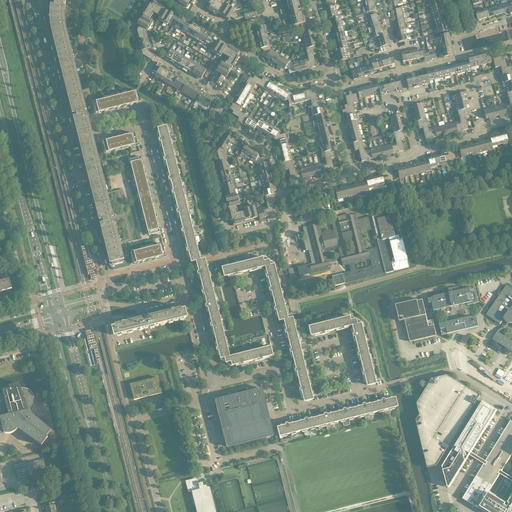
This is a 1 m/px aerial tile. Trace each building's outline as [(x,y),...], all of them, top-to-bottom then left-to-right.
[(80,28),(78,21),(78,14),(78,8),(80,1),(80,0),(50,0),(51,2),(50,5),(50,11),(49,15),(50,19),(50,25),(51,31),(52,34),(66,91),(73,117),(77,133),(91,130),(76,68),(82,67),(81,63),(75,60),(73,60),(73,58),(74,57),(78,51),(77,48),(71,49),(66,31),(80,28)] [(224,7),(218,3),(219,0),(208,0),(206,3),(210,5),(208,10),(216,15),(218,12),(224,16),(224,17),(228,20),(230,17),(234,10),(225,5),(224,7)] [(302,18),(301,13),(300,10),(302,10),(301,6),(299,7),(298,2),(300,2),(299,0),(287,0),(291,13),(294,25),(305,23),(303,17),(302,18)] [(157,15),(162,8),(163,6),(154,1),(152,5),(148,3),(142,12),(151,17),(153,13),(157,15)] [(505,14),(502,4),(497,6),(499,15),(504,13),(504,14),(505,14)] [(438,5),(429,8),(431,13),(439,10),(438,7),(439,6),(438,5)] [(494,17),(491,8),(486,9),(489,18),(494,17)] [(489,18),(486,9),(476,13),(478,21),(483,20),(484,21),(485,20),(485,19),(489,18)] [(158,19),(167,24),(173,16),(173,14),(169,11),(168,13),(163,10),(158,19)] [(236,11),(234,10),(230,17),(235,20),(244,18),(242,10),(236,11)] [(367,17),(369,22),(378,19),(378,18),(377,18),(376,14),(367,17)] [(442,15),(432,18),(434,23),(442,20),(441,17),(442,17),(442,15)] [(137,24),(139,26),(146,30),(152,21),(143,16),(141,20),(140,20),(137,24)] [(177,18),(173,16),(167,24),(172,27),(177,18)] [(181,21),(177,18),(172,27),(176,29),(181,21)] [(378,19),(369,22),(370,27),(379,25),(378,21),(379,21),(378,19)] [(186,24),(181,21),(176,29),(181,32),(186,24)] [(190,26),(186,24),(181,32),(185,35),(190,26)] [(264,25),(256,27),(255,27),(256,31),(253,31),(253,34),(266,31),(264,25)] [(445,25),(435,28),(437,34),(446,31),(445,27),(445,25)] [(137,30),(139,40),(147,39),(145,32),(146,30),(139,26),(137,30)] [(195,29),(190,26),(185,35),(190,37),(195,29)] [(301,33),(303,38),(312,36),(311,33),(314,32),(313,28),(310,28),(310,31),(301,33)] [(199,32),(195,29),(190,37),(194,40),(199,32)] [(381,30),(372,33),(374,38),(376,37),(382,35),(381,32),(382,31),(381,30)] [(203,34),(199,32),(194,40),(198,43),(203,34)] [(208,37),(203,34),(198,43),(203,45),(208,37)] [(385,34),(382,35),(376,37),(378,42),(387,39),(387,37),(386,38),(385,34)] [(451,40),(450,38),(449,38),(449,34),(440,35),(442,46),(451,44),(450,40),(451,40)] [(270,35),(267,36),(258,38),(258,41),(255,42),(256,44),(268,41),(271,40),(270,35)] [(212,39),(208,37),(203,45),(207,48),(212,39)] [(217,42),(212,39),(207,48),(212,51),(217,42)] [(387,39),(378,42),(379,47),(388,45),(387,41),(388,41),(387,39)] [(316,40),(304,43),(305,49),(313,47),(313,46),(315,46),(314,43),(317,43),(316,40)] [(240,58),(237,56),(236,56),(238,51),(229,46),(228,49),(227,48),(221,45),(222,44),(217,41),(217,42),(212,51),(221,56),(222,54),(223,55),(228,58),(225,63),(224,64),(222,63),(216,72),(225,77),(226,78),(229,73),(228,72),(231,67),(231,66),(234,67),(240,58)] [(453,50),(452,49),(451,44),(442,46),(444,57),(453,55),(452,50),(453,50)] [(270,46),(260,49),(263,51),(261,55),(265,58),(266,57),(270,50),(270,46)] [(313,47),(305,49),(308,59),(314,58),(313,55),(317,54),(315,46),(313,46),(313,47)] [(152,61),(156,54),(150,50),(150,48),(142,50),(142,51),(143,55),(152,61)] [(170,60),(175,52),(171,49),(166,57),(170,60)] [(269,64),(275,53),(270,50),(266,57),(265,58),(268,60),(267,62),(269,64)] [(433,50),(428,51),(430,61),(431,60),(431,59),(437,58),(436,55),(434,55),(433,50)] [(180,54),(175,52),(170,60),(175,63),(180,54)] [(275,53),(269,64),(271,65),(272,62),(275,64),(280,56),(275,53)] [(184,57),(180,54),(175,63),(179,65),(181,61),(184,57)] [(491,63),(489,54),(485,55),(485,54),(484,54),(484,55),(478,57),(480,66),(491,63)] [(278,69),(284,58),(280,56),(275,64),(278,65),(276,68),(278,69)] [(392,56),(386,57),(389,67),(391,66),(390,65),(394,64),(392,56)] [(184,57),(181,61),(179,65),(183,68),(186,64),(188,60),(184,57)] [(389,67),(386,57),(381,59),(384,68),(387,66),(387,67),(389,67)] [(480,66),(478,57),(474,58),(473,57),(472,57),(472,58),(468,59),(468,62),(470,68),(480,66)] [(495,68),(500,67),(506,65),(504,60),(502,61),(501,57),(492,59),(495,68)] [(284,58),(278,69),(280,70),(281,68),(284,69),(289,61),(284,58)] [(308,59),(303,60),(305,69),(305,70),(316,67),(314,58),(308,59)] [(188,60),(186,64),(183,68),(188,71),(193,62),(188,60)] [(289,61),(284,69),(288,69),(289,74),(295,72),(294,71),(292,63),(289,61)] [(379,70),(376,61),(370,62),(371,65),(373,71),(374,71),(377,70),(379,70)] [(197,65),(193,62),(188,71),(192,73),(195,69),(197,65)] [(298,62),(292,63),(294,71),(295,72),(298,72),(298,74),(301,74),(298,62)] [(159,79),(164,70),(160,68),(162,65),(158,63),(155,69),(158,71),(154,76),(159,79)] [(197,65),(195,69),(192,73),(196,76),(199,72),(201,68),(197,65)] [(371,65),(366,66),(369,76),(371,75),(371,74),(374,73),(374,71),(373,71),(371,65)] [(506,65),(500,67),(503,78),(511,75),(511,74),(510,67),(506,68),(506,65)] [(366,66),(361,68),(364,77),(367,76),(368,76),(369,76),(366,66)] [(201,68),(199,72),(196,76),(201,79),(203,75),(206,70),(201,68)] [(168,73),(164,70),(159,79),(163,81),(166,77),(168,73)] [(356,70),(351,71),(353,80),(357,79),(357,80),(359,79),(356,70)] [(225,77),(216,72),(214,76),(222,81),(225,77)] [(168,73),(166,77),(163,81),(168,84),(170,80),(173,76),(168,73)] [(173,76),(170,80),(168,84),(172,87),(177,78),(173,76)] [(222,81),(214,76),(211,81),(219,86),(222,81)] [(249,77),(245,84),(246,85),(253,89),(256,84),(259,79),(254,77),(253,79),(249,77)] [(261,81),(259,79),(256,84),(265,90),(269,83),(270,83),(270,82),(263,77),(261,81)] [(182,81),(177,78),(172,87),(177,89),(182,81)] [(186,84),(182,81),(177,89),(181,92),(183,88),(186,84)] [(269,83),(265,90),(270,93),(276,82),(274,81),(273,83),(270,82),(270,83),(269,83)] [(276,82),(270,93),(274,95),(279,87),(277,86),(278,83),(276,82)] [(186,84),(183,88),(181,92),(185,95),(188,90),(190,86),(186,84)] [(253,89),(246,85),(245,84),(243,87),(241,85),(240,87),(250,94),(253,89)] [(190,86),(188,90),(185,95),(190,97),(192,93),(195,89),(190,86)] [(282,89),(279,87),(274,95),(279,98),(286,87),(284,86),(282,89)] [(250,94),(240,87),(238,89),(241,91),(239,93),(240,94),(248,98),(250,94)] [(286,87),(279,98),(284,101),(288,100),(287,96),(289,93),(286,91),(288,89),(286,87)] [(195,89),(192,93),(190,97),(194,100),(197,96),(199,92),(195,89)] [(302,92),(299,93),(299,90),(297,91),(300,103),(305,101),(303,93),(302,92)] [(316,101),(315,96),(314,93),(312,94),(311,90),(302,92),(303,93),(305,101),(310,100),(311,103),(316,101)] [(133,92),(130,93),(122,95),(124,106),(130,105),(130,106),(133,106),(132,104),(140,102),(139,96),(137,91),(133,92)] [(199,92),(197,96),(194,100),(199,103),(204,94),(199,92)] [(358,103),(356,94),(352,95),(351,92),(344,94),(347,105),(352,104),(353,104),(358,103)] [(453,95),(455,101),(464,98),(463,95),(466,95),(466,92),(453,95)] [(248,98),(240,94),(239,93),(238,96),(235,95),(234,96),(245,103),(248,98)] [(208,97),(204,94),(199,103),(203,105),(208,97)] [(122,95),(109,98),(112,109),(117,108),(117,110),(120,109),(119,107),(124,106),(122,95)] [(245,103),(234,96),(233,98),(235,100),(234,102),(235,103),(242,108),(245,103)] [(212,99),(208,97),(203,105),(208,108),(210,104),(213,106),(216,100),(213,98),(212,99)] [(96,113),(104,111),(104,113),(107,112),(106,111),(112,109),(109,98),(93,102),(96,113)] [(322,108),(320,100),(316,101),(311,103),(309,103),(309,106),(311,105),(313,111),(322,108)] [(235,103),(234,102),(230,110),(233,112),(232,114),(236,117),(239,112),(242,108),(235,103)] [(468,103),(456,106),(457,111),(465,109),(467,109),(466,106),(469,105),(468,103)] [(354,109),(353,104),(352,104),(347,105),(340,107),(342,114),(345,113),(346,117),(355,115),(354,109)] [(499,106),(494,107),(496,117),(499,116),(500,119),(502,118),(499,106)] [(423,109),(415,111),(414,111),(415,114),(412,115),(412,117),(425,114),(423,109)] [(465,109),(457,111),(460,121),(460,122),(465,120),(465,118),(469,117),(467,109),(465,109)] [(483,110),(485,118),(485,119),(489,119),(489,121),(492,121),(489,109),(483,110)] [(249,118),(239,112),(236,117),(239,118),(237,122),(244,126),(245,125),(244,125),(249,118)] [(326,113),(314,116),(315,121),(325,119),(324,116),(327,115),(326,113)] [(389,117),(390,122),(400,120),(399,117),(402,116),(401,114),(389,117)] [(253,120),(249,118),(244,125),(245,125),(244,126),(246,127),(245,130),(247,131),(253,120)] [(426,119),(418,121),(417,121),(419,129),(422,128),(423,131),(429,130),(429,129),(426,119)] [(253,120),(247,131),(249,132),(250,130),(253,131),(255,128),(256,127),(258,123),(253,120)] [(260,120),(258,123),(256,127),(255,128),(258,130),(256,132),(258,134),(265,123),(260,120)] [(460,121),(455,123),(457,131),(457,132),(468,129),(465,120),(460,122),(460,121)] [(269,126),(265,123),(258,134),(260,135),(262,132),(264,134),(265,133),(269,126)] [(329,123),(317,126),(318,132),(327,129),(327,126),(329,125),(329,123)] [(450,124),(444,125),(447,135),(450,134),(450,137),(453,136),(450,124)] [(358,125),(350,127),(348,127),(349,130),(346,131),(347,133),(359,130),(358,125)] [(404,125),(392,128),(393,133),(401,131),(402,130),(402,128),(405,127),(404,125)] [(269,126),(265,133),(264,134),(267,135),(265,138),(267,139),(274,128),(269,126)] [(172,148),(168,134),(167,129),(166,128),(165,127),(164,127),(159,128),(158,129),(158,130),(158,131),(160,139),(158,139),(158,140),(158,141),(159,142),(160,142),(162,150),(172,148)] [(442,139),(439,127),(434,128),(436,136),(436,137),(439,137),(440,140),(442,139)] [(279,131),(274,128),(267,139),(269,140),(271,138),(274,140),(275,137),(280,136),(280,135),(279,131)] [(429,130),(423,131),(425,140),(436,137),(436,136),(434,128),(429,129),(429,130)] [(133,241),(122,198),(120,190),(107,193),(91,130),(77,133),(85,168),(99,221),(105,248),(107,247),(109,255),(108,256),(108,258),(110,258),(112,269),(113,269),(113,270),(114,270),(115,270),(129,267),(129,266),(130,266),(130,265),(129,258),(124,260),(120,244),(133,241)] [(393,133),(396,143),(401,142),(401,139),(404,139),(402,130),(401,131),(393,133)] [(234,138),(226,133),(223,138),(232,143),(234,138)] [(500,135),(497,136),(496,133),(494,133),(497,145),(502,144),(500,135)] [(123,135),(124,136),(118,138),(121,149),(137,145),(135,134),(126,136),(126,134),(123,135)] [(332,134),(319,137),(321,142),(330,140),(329,137),(332,136),(332,134)] [(360,136),(352,138),(351,138),(352,141),(349,142),(350,144),(353,143),(352,143),(362,141),(360,136)] [(110,138),(111,139),(103,142),(105,153),(121,149),(118,138),(113,139),(113,137),(110,138)] [(232,143),(223,138),(221,142),(229,147),(232,143)] [(287,139),(280,141),(279,141),(278,141),(277,142),(278,145),(275,145),(276,148),(288,145),(287,139)] [(485,142),(482,142),(481,140),(479,140),(482,152),(487,151),(485,142)] [(352,143),(353,143),(354,151),(358,150),(359,153),(364,151),(362,141),(352,143)] [(218,147),(219,148),(226,152),(229,147),(221,142),(218,147)] [(396,143),(391,145),(393,153),(392,153),(393,154),(404,151),(401,142),(396,143)] [(474,144),(471,145),(471,142),(468,143),(471,155),(477,154),(474,144)] [(244,157),(249,150),(249,149),(246,148),(248,145),(246,144),(239,155),(244,157)] [(334,144),(322,147),(323,152),(332,150),(332,149),(332,147),(335,147),(334,144)] [(464,147),(461,148),(460,145),(458,145),(461,158),(466,156),(464,147)] [(385,146),(380,147),(382,157),(385,156),(386,159),(388,158),(385,146)] [(176,165),(174,156),(172,148),(162,150),(164,158),(163,159),(163,160),(163,161),(164,161),(164,162),(165,161),(167,167),(176,165)] [(217,152),(219,162),(227,160),(225,153),(226,152),(219,148),(217,152)] [(249,149),(249,150),(244,157),(249,160),(255,149),(253,148),(252,151),(249,149)] [(255,149),(249,160),(253,163),(258,155),(256,153),(257,151),(255,149)] [(375,149),(369,150),(372,158),(372,159),(375,158),(376,161),(378,161),(375,149)] [(289,150),(281,152),(280,152),(281,155),(278,156),(278,158),(291,155),(289,150)] [(332,150),(323,152),(326,163),(331,162),(331,159),(335,158),(332,150)] [(372,158),(369,150),(364,151),(359,153),(361,162),(372,159),(372,158)] [(438,156),(435,157),(434,154),(432,154),(435,167),(441,165),(438,156)] [(258,155),(253,163),(257,165),(266,163),(265,157),(260,158),(259,155),(258,155)] [(129,160),(134,179),(145,176),(143,168),(145,167),(144,165),(142,165),(140,157),(129,160)] [(284,162),(282,163),(285,171),(288,170),(289,172),(295,171),(294,171),(292,160),(284,162)] [(423,163),(420,164),(419,161),(417,161),(420,173),(425,172),(423,163)] [(334,171),(331,162),(326,163),(321,164),(323,172),(323,174),(334,171)] [(413,165),(410,166),(409,163),(407,164),(410,176),(415,175),(413,165)] [(181,183),(179,174),(176,165),(167,167),(169,178),(168,178),(168,179),(168,180),(168,181),(169,181),(170,181),(171,186),(181,183)] [(315,166),(310,167),(312,176),(315,175),(316,178),(318,178),(315,166)] [(404,177),(402,169),(402,168),(399,169),(398,166),(394,167),(395,170),(397,170),(399,179),(404,177)] [(270,167),(258,170),(259,175),(269,173),(268,170),(271,169),(270,167)] [(305,168),(300,169),(302,178),(302,179),(305,178),(306,181),(308,180),(305,168)] [(302,178),(300,169),(294,171),(295,171),(289,172),(291,181),(302,179),(302,178)] [(376,177),(373,178),(373,175),(370,176),(373,188),(379,186),(376,177)] [(147,184),(146,181),(145,176),(134,179),(139,197),(150,195),(148,186),(149,186),(149,183),(147,184)] [(271,184),(271,181),(273,180),(273,178),(261,181),(262,186),(271,184)] [(361,184),(358,185),(357,182),(355,182),(358,195),(363,193),(361,184)] [(185,200),(183,192),(186,192),(185,188),(182,189),(181,183),(171,186),(173,191),(171,191),(171,192),(171,193),(172,194),(172,195),(173,194),(175,202),(185,200)] [(351,187),(348,187),(347,185),(345,185),(348,197),(353,196),(351,187)] [(343,199),(341,190),(340,189),(337,190),(336,187),(334,188),(337,200),(343,199)] [(276,188),(263,191),(264,194),(264,195),(265,196),(274,194),(274,193),(273,191),(276,191),(276,188)] [(265,196),(267,207),(273,206),(272,203),(276,202),(274,194),(265,196)] [(155,214),(153,209),(153,205),(154,205),(153,202),(152,203),(150,195),(139,197),(144,216),(155,214)] [(238,205),(237,200),(236,195),(226,197),(225,197),(227,208),(236,206),(238,205)] [(188,211),(190,211),(189,204),(186,205),(185,200),(175,202),(177,210),(176,211),(176,212),(176,213),(177,213),(177,214),(178,213),(180,222),(190,219),(188,211)] [(247,220),(245,211),(237,213),(236,207),(236,206),(227,208),(228,209),(228,210),(227,211),(229,221),(234,220),(235,225),(245,222),(244,221),(247,220)] [(275,215),(273,206),(267,207),(262,208),(264,216),(264,218),(275,215)] [(257,218),(254,207),(244,209),(245,211),(247,220),(257,218)] [(155,214),(144,216),(148,235),(159,232),(157,224),(159,224),(158,221),(157,221),(155,214)] [(334,232),(333,232),(332,231),(331,231),(330,230),(329,230),(328,230),(327,230),(326,230),(326,231),(325,231),(324,232),(323,232),(323,233),(323,234),(322,235),(319,224),(303,228),(306,240),(303,241),(306,251),(309,250),(312,263),(310,264),(293,268),(294,271),(296,278),(330,269),(325,249),(326,249),(326,250),(327,250),(328,251),(329,251),(330,251),(331,251),(332,251),(333,251),(334,251),(334,250),(335,250),(335,249),(336,249),(336,248),(336,247),(337,247),(337,246),(338,246),(343,266),(349,264),(350,272),(332,276),(334,283),(334,286),(393,272),(393,271),(409,268),(407,262),(406,262),(406,261),(407,260),(402,239),(400,239),(399,237),(396,226),(392,227),(389,216),(382,218),(381,215),(357,220),(356,214),(350,216),(349,214),(342,216),(337,218),(337,219),(331,221),(334,232)] [(196,233),(194,226),(192,227),(190,219),(180,222),(182,230),(181,230),(181,231),(181,232),(182,233),(183,233),(185,241),(195,238),(193,233),(196,233)] [(200,260),(196,246),(195,238),(185,241),(187,249),(186,249),(186,250),(186,251),(186,252),(188,252),(189,258),(191,263),(195,262),(195,261),(200,260)] [(81,246),(80,246),(86,269),(87,276),(89,275),(90,277),(90,280),(92,280),(94,279),(96,279),(95,275),(95,274),(92,260),(91,259),(90,259),(88,260),(84,245),(82,246),(81,246)] [(162,245),(146,249),(149,260),(165,256),(162,245)] [(146,249),(130,253),(133,264),(149,260),(146,249)] [(270,266),(270,265),(269,261),(269,260),(263,261),(262,257),(243,262),(245,272),(253,270),(254,271),(255,271),(256,271),(257,271),(257,269),(265,267),(270,266)] [(210,280),(207,266),(205,259),(200,260),(195,261),(195,262),(198,272),(196,272),(197,272),(197,273),(197,274),(197,275),(199,275),(201,283),(210,280)] [(245,272),(243,262),(228,266),(226,267),(224,267),(223,268),(222,269),(222,271),(223,274),(224,276),(225,277),(226,277),(231,276),(234,275),(235,276),(236,276),(237,276),(237,275),(238,275),(237,274),(245,272)] [(278,281),(274,264),(270,265),(270,266),(265,267),(267,275),(265,275),(265,276),(265,277),(266,278),(266,279),(267,278),(269,283),(278,281)] [(9,279),(0,281),(0,291),(12,289),(9,279)] [(210,280),(201,283),(203,291),(201,291),(201,292),(201,293),(202,293),(202,294),(204,294),(205,299),(214,297),(210,280)] [(278,281),(269,283),(270,289),(269,289),(269,290),(269,291),(269,292),(271,292),(273,300),(282,297),(278,281)] [(511,289),(506,285),(497,298),(486,315),(500,324),(504,319),(504,320),(505,321),(505,322),(506,322),(507,323),(508,323),(509,323),(509,324),(510,324),(511,324),(511,323),(511,289)] [(430,309),(431,313),(442,311),(442,309),(452,307),(456,306),(467,303),(467,305),(473,304),(478,303),(476,294),(475,288),(470,289),(469,288),(459,291),(458,287),(452,288),(448,289),(442,290),(443,294),(433,297),(433,298),(428,299),(429,304),(430,308),(430,309)] [(218,313),(217,306),(214,297),(205,299),(206,305),(205,305),(205,306),(205,307),(205,308),(207,308),(209,316),(218,313)] [(287,315),(284,305),(282,297),(273,300),(275,308),(273,308),(273,309),(274,310),(274,311),(276,311),(277,317),(278,322),(283,321),(288,319),(287,317),(287,316),(287,315)] [(417,300),(396,305),(399,321),(405,320),(405,322),(409,340),(410,342),(412,342),(413,341),(433,337),(435,336),(437,336),(436,333),(435,329),(434,325),(433,320),(428,321),(426,315),(425,310),(422,299),(417,300)] [(113,337),(170,322),(184,319),(187,318),(184,309),(174,311),(173,310),(172,310),(171,310),(170,311),(171,312),(154,316),(154,315),(146,317),(145,317),(144,317),(143,317),(143,319),(125,324),(124,322),(123,322),(122,323),(121,323),(122,324),(116,326),(111,327),(113,333),(113,337)] [(223,332),(220,321),(218,313),(209,316),(211,324),(210,324),(210,325),(210,326),(210,327),(212,327),(214,337),(224,335),(224,334),(223,332)] [(470,317),(439,324),(440,330),(442,335),(447,334),(455,332),(459,331),(460,331),(461,331),(479,327),(477,320),(476,315),(476,316),(470,317)] [(349,316),(330,321),(332,331),(340,329),(341,330),(342,330),(343,330),(344,330),(343,328),(351,326),(355,319),(350,320),(349,316)] [(298,339),(294,325),(294,322),(293,318),(288,319),(283,321),(284,324),(286,331),(284,331),(284,332),(284,333),(285,333),(285,334),(286,334),(288,342),(298,339)] [(355,319),(351,326),(353,334),(352,334),(352,335),(352,336),(352,337),(353,337),(353,338),(354,337),(356,345),(366,343),(361,323),(357,324),(355,319)] [(332,331),(330,321),(310,326),(309,327),(309,328),(309,329),(310,334),(310,335),(312,336),(313,336),(321,334),(321,335),(322,335),(323,335),(324,334),(324,333),(332,331)] [(96,364),(100,363),(93,334),(91,334),(90,329),(84,331),(89,350),(93,350),(96,364)] [(493,339),(493,340),(511,351),(511,341),(497,332),(493,339)] [(229,357),(225,340),(224,335),(214,337),(217,348),(216,348),(216,349),(216,350),(216,351),(218,351),(220,359),(224,358),(229,357)] [(464,335),(461,341),(466,344),(469,338),(464,335)] [(301,351),(303,350),(302,344),(299,344),(298,339),(288,342),(290,350),(289,350),(289,351),(289,352),(289,353),(290,353),(291,353),(293,361),(303,359),(301,351)] [(371,362),(367,350),(366,343),(356,345),(358,353),(357,354),(357,355),(357,356),(357,357),(359,356),(361,365),(371,362)] [(272,355),(272,354),(272,353),(271,349),(270,348),(269,347),(268,347),(249,352),(251,361),(259,359),(259,361),(260,361),(261,361),(261,360),(262,360),(262,359),(270,356),(271,356),(272,355)] [(251,361),(249,352),(229,357),(224,358),(225,364),(230,362),(231,366),(240,364),(240,366),(241,366),(242,365),(243,365),(243,363),(251,361)] [(303,359),(293,361),(295,369),(294,370),(294,371),(294,372),(295,373),(296,372),(298,380),(308,378),(306,373),(309,372),(307,366),(305,367),(303,359)] [(375,380),(372,370),(371,362),(361,365),(363,373),(362,373),(362,374),(362,375),(362,376),(364,376),(365,382),(366,383),(366,384),(367,385),(368,386),(369,386),(373,385),(375,384),(375,383),(375,382),(375,380)] [(435,466),(437,466),(447,449),(448,447),(461,425),(468,415),(474,404),(475,404),(477,400),(479,397),(480,396),(477,394),(476,394),(476,393),(461,384),(458,382),(457,381),(447,376),(432,380),(430,382),(417,404),(420,416),(418,418),(416,422),(428,468),(432,467),(435,466)] [(134,400),(140,399),(162,393),(158,377),(130,384),(134,400)] [(312,396),(309,385),(308,378),(298,380),(300,389),(299,389),(299,390),(299,391),(299,392),(301,392),(302,398),(303,400),(304,401),(305,401),(306,402),(310,401),(311,400),(312,400),(312,399),(312,397),(312,396)] [(51,431),(28,411),(27,410),(28,409),(29,409),(29,408),(30,408),(30,407),(31,407),(31,406),(32,406),(32,405),(33,404),(33,403),(33,402),(34,401),(34,400),(34,399),(34,398),(33,397),(33,396),(33,395),(33,394),(32,394),(32,393),(31,392),(30,391),(29,390),(28,389),(27,389),(26,389),(24,388),(23,388),(22,388),(21,388),(20,388),(19,383),(11,386),(8,387),(8,388),(10,388),(10,389),(2,391),(4,397),(3,399),(2,400),(1,401),(0,402),(0,431),(0,432),(2,433),(3,433),(4,434),(5,434),(6,434),(7,434),(8,434),(9,434),(10,434),(11,434),(12,433),(15,431),(18,429),(41,446),(47,437),(46,436),(51,431)] [(215,400),(215,401),(214,401),(215,404),(214,404),(215,408),(216,407),(226,447),(227,448),(234,446),(235,449),(267,441),(266,438),(273,436),(273,435),(262,389),(261,389),(261,388),(242,393),(215,400)] [(397,406),(397,405),(396,400),(395,399),(394,398),(392,398),(384,400),(384,399),(383,399),(382,399),(381,400),(381,401),(373,403),(376,413),(395,408),(396,407),(397,406)] [(449,488),(450,488),(454,480),(469,456),(471,452),(497,411),(482,402),(442,467),(445,478),(448,487),(448,488),(449,488)] [(376,413),(373,403),(365,405),(365,404),(364,404),(363,404),(362,404),(362,406),(354,408),(356,417),(364,415),(365,418),(371,417),(371,414),(376,413)] [(356,417),(354,408),(346,410),(345,409),(344,409),(343,409),(342,409),(343,411),(335,413),(337,422),(342,421),(343,424),(349,422),(348,419),(356,417)] [(337,422),(335,413),(326,415),(326,413),(325,413),(324,414),(323,414),(323,416),(316,418),(318,427),(326,425),(326,428),(333,426),(332,424),(337,422)] [(318,427),(316,418),(307,420),(307,418),(306,418),(305,418),(304,419),(304,420),(296,423),(298,432),(303,431),(304,433),(310,432),(310,429),(318,427)] [(486,461),(487,462),(485,465),(484,464),(463,499),(478,509),(479,508),(485,511),(511,511),(511,422),(510,421),(486,461)] [(298,432),(296,423),(288,425),(287,423),(286,423),(285,423),(285,424),(284,424),(285,425),(276,427),(279,437),(298,432)] [(471,452),(469,456),(477,460),(484,464),(485,465),(487,462),(486,461),(479,457),(471,452)] [(28,472),(45,467),(43,459),(23,464),(22,463),(14,465),(18,479),(29,476),(28,472)] [(284,476),(281,477),(286,496),(289,495),(291,494),(287,476),(284,476)] [(214,511),(212,501),(208,487),(206,488),(204,489),(203,486),(202,483),(198,484),(198,485),(196,485),(195,480),(185,482),(188,493),(190,492),(193,491),(192,491),(197,511),(214,511)]
